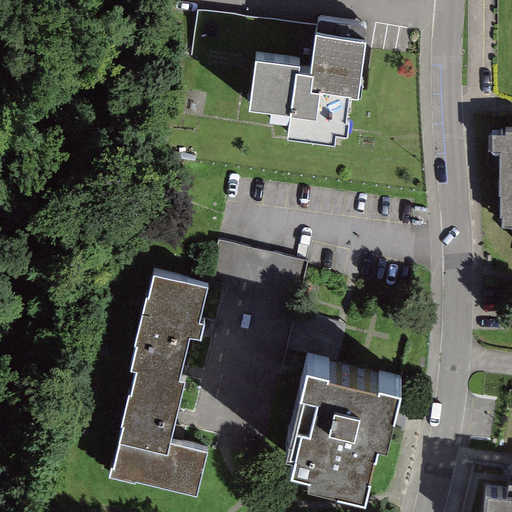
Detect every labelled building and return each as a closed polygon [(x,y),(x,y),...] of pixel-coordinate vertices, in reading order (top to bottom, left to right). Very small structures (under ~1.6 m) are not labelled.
[(294,61),(299,22),(198,9),(193,49),(249,55),(294,61)] [(361,98),(371,20),(301,11),(299,22),(294,61),(249,55),(242,109),(277,113),(274,137),(337,145),(344,96),(361,98)] [(511,133),(483,134),(491,233),(511,246),(511,133)] [(177,424),(208,281),(142,268),(111,408),(177,424)] [(396,371),(297,349),(273,454),(319,464),(317,473),(370,485),(396,371)] [(177,424),(111,408),(94,475),(194,500),(207,449),(173,441),(177,424)] [(511,511),(511,494),(472,492),(470,511),(511,511)]
